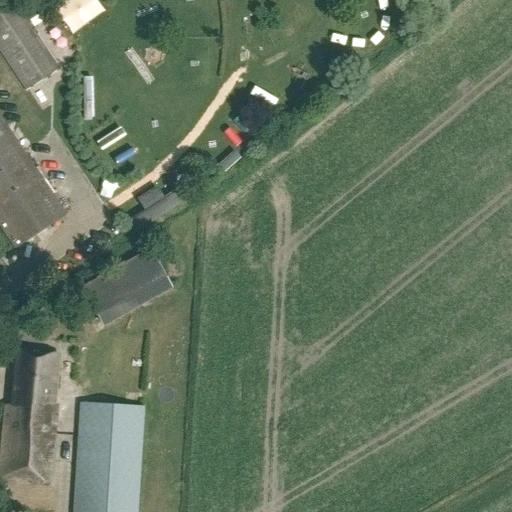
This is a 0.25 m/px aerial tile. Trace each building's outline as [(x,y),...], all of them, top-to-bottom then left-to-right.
[(56,73),(13,7),(0,15),(0,56),(24,93),(56,73)] [(197,34),(217,21),(212,12),(191,25),(197,34)] [(52,20),(35,30),(53,59),(70,49),(52,20)] [(337,31),(334,40),(373,55),(376,46),(337,31)] [(313,81),(324,76),(316,59),(306,63),(313,81)] [(97,119),(97,78),(87,78),(87,119),(97,119)] [(260,93),(256,103),(282,113),(286,103),(260,93)] [(64,214),(0,117),(0,220),(10,236),(2,242),(8,251),(64,214)] [(214,131),(208,140),(235,158),(241,149),(214,131)] [(138,158),(139,147),(101,144),(100,155),(138,158)] [(147,210),(167,199),(161,188),(141,200),(147,210)] [(171,289),(149,249),(80,288),(102,327),(171,289)] [(62,358),(21,353),(15,407),(9,406),(1,483),(50,488),(59,410),(56,409),(62,358)] [(136,511),(143,408),(78,404),(71,511),(136,511)]
